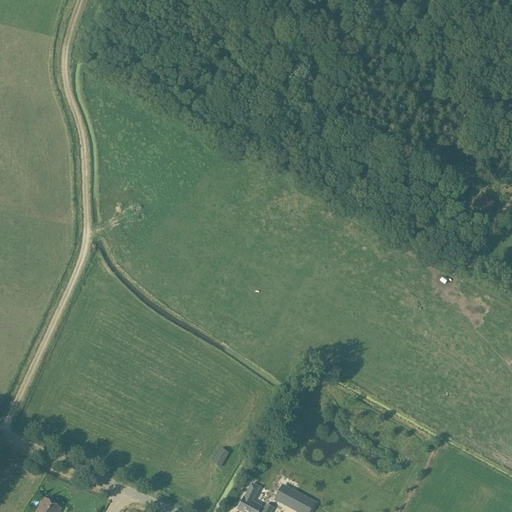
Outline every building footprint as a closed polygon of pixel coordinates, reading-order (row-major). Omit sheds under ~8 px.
[(491,202),(482,197),(476,207),(485,213),(491,202)] [(228,454),(221,450),(212,463),(219,468),(228,454)] [(237,511),(239,511),(271,511),(273,509),(266,505),(265,506),(264,506),(262,509),(251,503),(259,490),(251,486),(244,499),(243,499),(237,511)] [(283,486),(275,500),(294,511),(302,497),(283,486)] [(37,511),(58,511),(61,509),(45,499),(37,511)]
